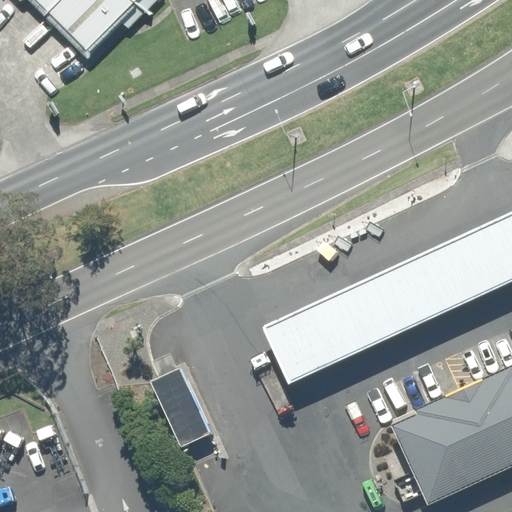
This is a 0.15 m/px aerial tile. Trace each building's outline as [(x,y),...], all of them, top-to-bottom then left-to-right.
[(139,0),(30,0),(88,54),(139,0)] [(511,212),(267,326),(292,380),(511,277),(511,212)] [(182,364),(153,377),(183,444),(212,430),(182,364)] [(511,367),(391,420),(430,509),(511,473),(511,367)] [(46,425),(36,429),(35,442),(48,472),(64,465),(46,425)] [(4,436),(0,437),(0,471),(4,482),(19,477),(4,436)] [(56,511),(39,471),(23,477),(37,511),(56,511)] [(79,505),(64,475),(52,480),(66,511),(79,505)]
